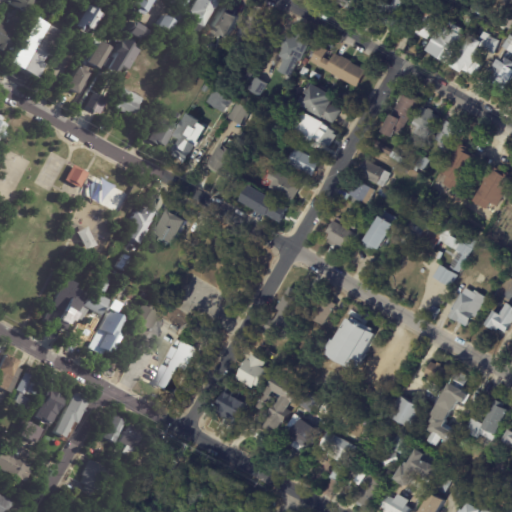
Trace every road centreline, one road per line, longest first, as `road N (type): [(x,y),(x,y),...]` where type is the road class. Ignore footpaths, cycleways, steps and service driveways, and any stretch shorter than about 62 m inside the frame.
road 1 (residential): [(511,375),(0,89)]
road 2 (residential): [(185,431),(395,61)]
road 3 (residential): [(331,511),(0,329)]
road 4 (residential): [(511,125),(283,0)]
road 5 (residential): [(37,511),(106,388)]
